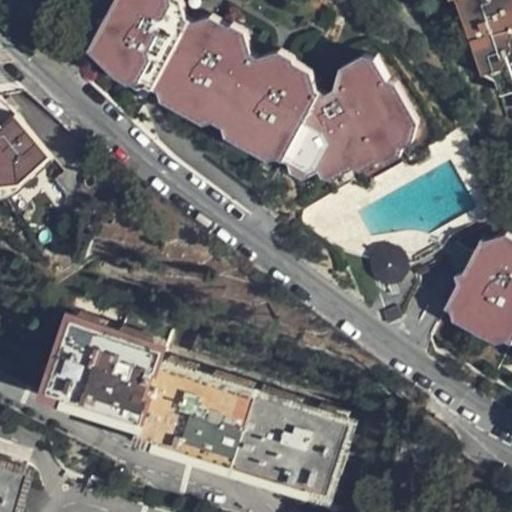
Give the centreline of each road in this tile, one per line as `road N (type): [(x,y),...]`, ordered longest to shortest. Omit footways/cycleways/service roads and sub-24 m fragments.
road 1 (residential): [(0,31),(130,150),(511,423)]
road 2 (residential): [(0,383),(186,480),(242,493),(269,511)]
